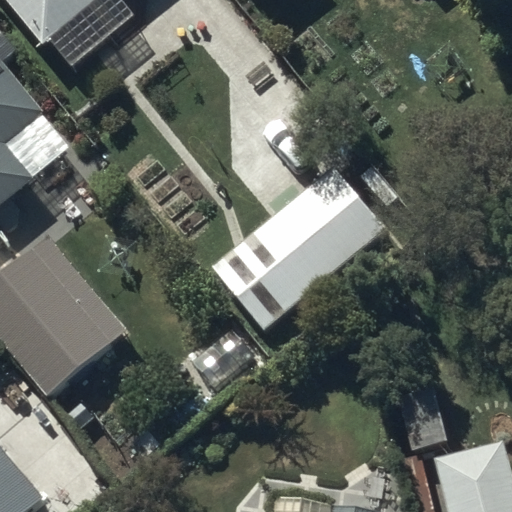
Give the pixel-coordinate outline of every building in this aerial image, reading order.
[(0,0),(0,5),(48,63),(55,58),(75,82),(139,30),(118,4),(122,0),(0,0)] [(253,0),(265,13),(280,0),(253,0)] [(0,71),(0,224),(36,195),(6,159),(45,126),(0,71)] [(334,175),(212,277),(267,343),(389,240),(334,175)] [(51,252),(0,294),(0,352),(50,413),(130,347),(51,252)] [(408,445),(396,448),(410,511),(435,511),(426,470),(433,468),(432,461),(450,456),(435,389),(397,398),(408,445)] [(0,451),(0,511),(44,511),(47,510),(0,451)] [(511,511),(511,475),(507,455),(434,474),(444,511),(511,511)]
